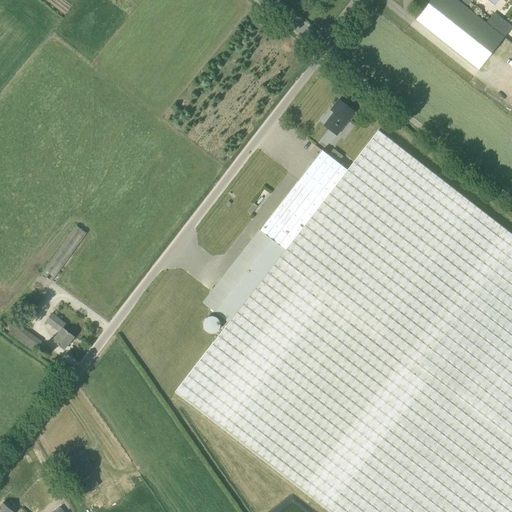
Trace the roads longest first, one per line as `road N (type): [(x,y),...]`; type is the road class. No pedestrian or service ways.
road 1 (unclassified): [(0,473),(322,46)]
road 2 (unclassified): [(511,198),(322,46)]
